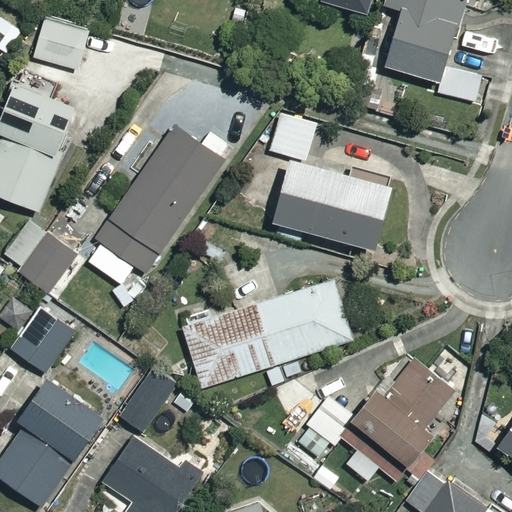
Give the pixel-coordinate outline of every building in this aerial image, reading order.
[(378,0),(327,0),(326,7),(374,18),(378,0)] [(488,78),(452,68),(471,0),(391,0),(389,9),(407,14),(391,71),(442,86),(440,94),(480,106),(488,78)] [(261,20),(238,13),(228,44),(252,51),(261,20)] [(94,33),(50,18),(37,59),(81,73),(94,33)] [(84,114),(23,90),(4,138),(9,139),(0,160),(0,198),(43,215),(84,114)] [(322,125),(286,113),(274,153),(309,164),(322,125)] [(204,146),(179,128),(99,241),(150,277),(238,152),(213,134),(204,146)] [(399,195),(297,167),(281,228),(383,256),(399,195)] [(34,222),(9,258),(26,269),(22,275),(48,293),(76,252),(34,222)] [(0,262),(0,287),(5,292),(18,278),(0,262)] [(230,300),(183,315),(207,391),(269,371),(274,388),(305,378),(300,362),(358,343),(339,282),(235,316),(230,300)] [(35,312),(16,299),(2,318),(21,332),(35,312)] [(79,334),(44,310),(15,351),(49,375),(79,334)] [(458,395),(418,363),(389,399),(383,395),(359,425),(417,472),(450,431),(437,421),(458,395)] [(180,387),(159,371),(125,418),(146,433),(180,387)] [(109,425),(55,385),(25,425),(31,429),(0,470),(0,475),(46,510),(109,425)] [(310,426),(312,428),(300,443),(321,460),(333,445),(337,448),(359,422),(332,399),(310,426)] [(184,511),(203,485),(138,440),(107,485),(136,505),(131,511),(184,511)] [(494,511),(451,483),(448,487),(429,474),(409,503),(421,511),(494,511)] [(271,511),(268,502),(242,511),(271,511)]
